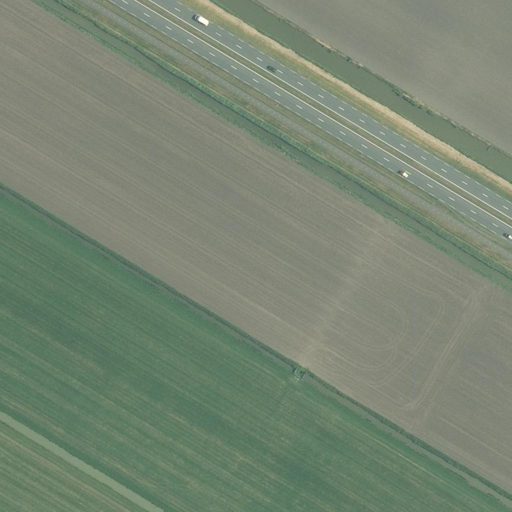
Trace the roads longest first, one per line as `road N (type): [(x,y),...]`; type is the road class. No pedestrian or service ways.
road 1 (primary): [(122,0),(511,234)]
road 2 (primary): [(511,211),(164,0)]
